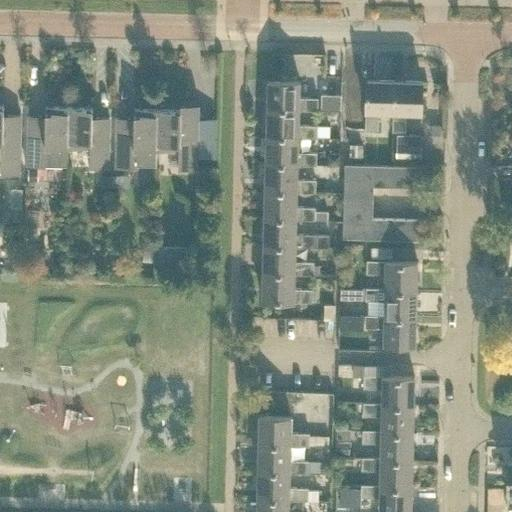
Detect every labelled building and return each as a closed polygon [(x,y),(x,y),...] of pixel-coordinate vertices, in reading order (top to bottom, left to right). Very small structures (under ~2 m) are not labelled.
[(393,113),(394,81),(366,80),(364,131),(378,131),(378,113),(392,113),(393,113)] [(267,109),(298,110),(317,110),(318,97),(298,97),(299,82),(267,81),(267,109)] [(399,81),(394,81),(393,113),(392,113),(392,132),(404,132),(405,113),(421,114),(422,81),(399,81)] [(320,94),(320,109),(340,110),(340,95),(320,94)] [(180,110),(157,110),(156,150),(178,150),(178,169),(196,170),(198,102),(181,103),(180,110)] [(3,106),(0,105),(0,145),(1,145),(0,173),(19,174),(20,115),(3,115),(3,106)] [(67,166),(68,147),(68,107),(45,107),(45,116),(28,115),(26,165),(67,166)] [(92,108),(68,107),(68,147),(90,148),(89,167),(108,167),(109,117),(92,117),(92,108)] [(156,166),(156,150),(157,110),(134,109),(134,118),(116,118),(115,168),(138,168),(138,166),(156,166)] [(298,110),(267,109),(266,136),(297,137),(316,138),(317,136),(317,126),(298,125),(298,110)] [(317,126),(317,136),(329,136),(329,126),(317,126)] [(420,158),(420,145),(420,135),(396,134),(396,145),(395,157),(420,158)] [(266,136),(265,163),(297,164),(297,165),(316,165),(316,153),(297,153),(297,137),(266,136)] [(361,144),(350,144),(349,156),(361,156),(361,144)] [(339,153),(327,153),(327,165),(339,166),(339,153)] [(297,164),(265,163),(264,191),(296,191),(296,192),(315,192),(316,181),(296,180),(297,165),(297,164)] [(372,201),(372,185),(373,165),(344,165),(343,201),(372,201)] [(384,186),(384,166),(373,165),(372,185),(384,186)] [(384,166),(384,186),(395,186),(396,166),(384,166)] [(406,186),(407,166),(396,166),(395,186),(406,186)] [(419,167),(407,166),(406,186),(418,187),(419,167)] [(28,181),(37,181),(37,169),(28,169),(28,181)] [(100,174),(100,186),(121,186),(122,175),(100,174)] [(11,188),(10,207),(21,207),(22,189),(11,188)] [(264,191),(264,218),(295,219),(314,219),(314,207),(296,207),(296,192),(296,191),(264,191)] [(372,201),(343,201),(342,238),(371,239),(372,217),(372,201)] [(327,211),(314,210),(314,219),(326,220),(327,211)] [(383,217),(372,217),(371,239),(382,239),(383,217)] [(394,218),(383,217),(382,239),(394,239),(394,218)] [(295,219),(264,218),(263,245),(294,246),(294,247),(313,248),(314,235),(295,234),(295,219)] [(406,218),(394,218),(394,239),(405,240),(406,218)] [(418,219),(406,218),(405,240),(417,240),(418,219)] [(263,245),(262,272),(294,273),(294,274),(313,275),(313,262),(294,262),(294,247),(294,246),(263,245)] [(141,260),(152,261),(153,246),(142,246),(141,260)] [(175,266),(188,266),(188,246),(175,246),(175,266)] [(371,257),(392,258),(392,247),(371,247),(371,257)] [(384,289),(416,289),(417,261),(365,260),(365,272),(384,273),(384,287),(384,289)] [(294,273),(262,272),(262,300),(312,301),(312,290),(294,289),(294,274),(294,273)] [(349,299),(349,287),(339,287),(339,299),(349,299)] [(384,316),(415,317),(416,289),(384,289),(384,287),(364,287),(364,299),(383,300),(383,315),(384,316)] [(383,344),(414,345),(415,317),(384,316),(383,315),(364,314),(364,327),(383,328),(383,344)] [(381,403),(413,404),(414,377),(390,376),(390,365),(352,364),(352,377),(362,377),(362,388),(381,388),(381,403)] [(380,431),(412,431),(413,404),(381,403),(362,402),(362,415),(380,415),(380,430),(380,431)] [(259,416),(258,444),(290,445),(290,446),(328,446),(328,436),(309,436),(309,433),(290,433),(291,417),(259,416)] [(336,438),(350,439),(350,429),(336,429),(336,438)] [(380,458),(412,459),(412,431),(380,431),(380,430),(361,429),(361,442),(380,443),(380,457),(380,458)] [(348,455),(348,442),(335,442),(335,455),(348,455)] [(290,445),(258,444),(258,471),(289,472),(289,473),(308,473),(308,461),(289,460),(290,446),(290,445)] [(379,486),(411,487),(412,459),(380,458),(380,457),(360,457),(360,470),(379,470),(379,485),(379,486)] [(321,474),(322,463),(309,462),(309,473),(321,474)] [(258,471),(257,499),(288,499),(288,501),(307,501),(308,488),(289,487),(289,473),(289,472),(258,471)] [(360,489),(360,497),(379,497),(378,511),(410,511),(411,487),(379,486),(379,485),(360,484),(360,487),(360,489)] [(339,487),(339,505),(359,506),(360,497),(360,489),(360,487),(339,487)] [(288,499),(257,499),(256,511),(288,511),(288,501),(288,499)]
